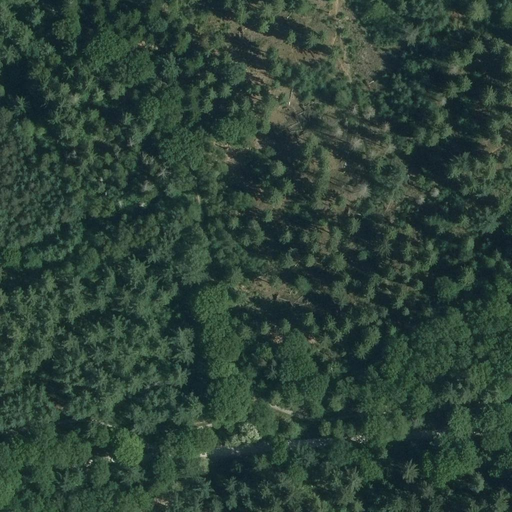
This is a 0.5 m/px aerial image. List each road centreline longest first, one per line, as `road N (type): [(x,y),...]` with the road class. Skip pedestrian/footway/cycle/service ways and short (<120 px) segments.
road 1 (track): [(259,511),(173,103),(151,74),(31,0)]
road 2 (track): [(0,468),(511,426)]
road 3 (track): [(137,511),(243,448)]
